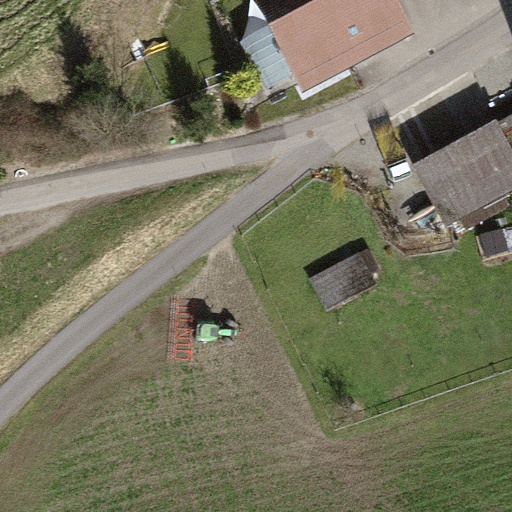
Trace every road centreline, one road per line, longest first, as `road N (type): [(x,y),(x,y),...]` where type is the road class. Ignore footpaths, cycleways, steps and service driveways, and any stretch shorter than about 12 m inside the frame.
road 1 (unclassified): [(343,129),(0,410)]
road 2 (unclassified): [(343,129),(0,202)]
road 3 (unclassified): [(511,26),(343,129)]
road 4 (track): [(0,242),(113,179)]
